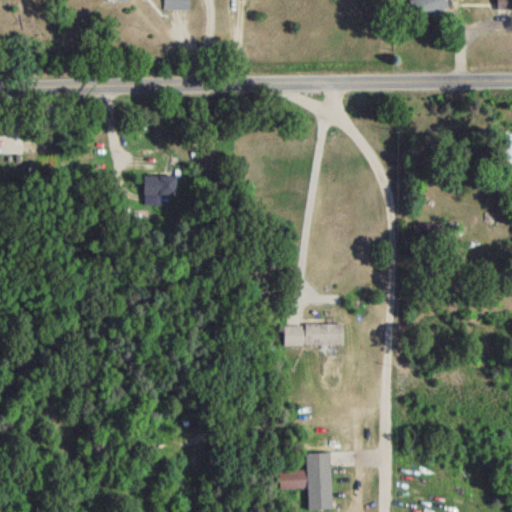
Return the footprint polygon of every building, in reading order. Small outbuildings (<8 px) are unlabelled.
[(161,0),(161,15),(187,16),(187,0),(161,0)] [(412,0),(415,22),(445,17),(442,0),(412,0)] [(511,17),(511,0),(494,0),(494,17),(511,17)] [(501,166),(511,167),(511,139),(505,139),(501,166)] [(158,200),(174,200),(174,181),(142,181),(142,209),(158,209),(158,200)] [(411,228),(411,246),(431,246),(431,228),(411,228)] [(341,351),(341,330),(281,330),(281,351),(341,351)] [(329,511),(328,458),(304,459),(305,475),(277,476),(277,494),(305,494),(305,511),(329,511)]
